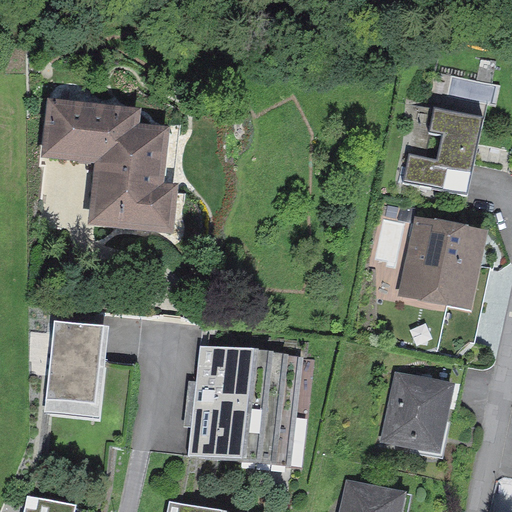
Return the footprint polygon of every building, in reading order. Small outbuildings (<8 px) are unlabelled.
[(137,94),(54,87),(50,138),(100,142),(95,204),(169,210),(172,172),(160,171),(164,118),(135,115),(137,94)] [(470,179),(488,103),(443,93),(438,114),(448,117),(441,146),(416,140),(411,165),(470,179)] [(486,218),(425,205),(409,276),(470,289),(486,218)] [(106,314),(57,310),(51,385),(101,388),(106,314)] [(304,344),(202,332),(189,439),(291,451),(304,344)] [(454,370),(400,359),(386,425),(440,436),(454,370)] [(403,511),(411,478),(350,466),(340,511),(403,511)] [(76,511),(80,496),(33,486),(27,511),(76,511)] [(272,511),(171,488),(164,511),(272,511)]
